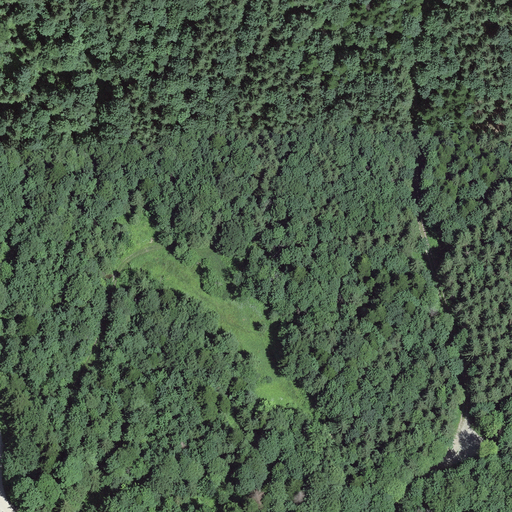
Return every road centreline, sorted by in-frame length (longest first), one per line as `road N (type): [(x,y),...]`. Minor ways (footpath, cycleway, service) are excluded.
road 1 (track): [(55,511),(69,403),(103,329),(115,274),(143,250),(202,250),(228,231),(229,69),(249,0)]
road 2 (track): [(392,511),(457,442),(468,394),(414,203),(418,60),(432,0)]
